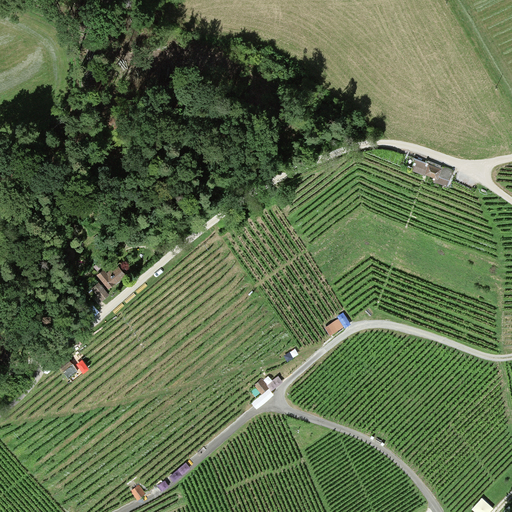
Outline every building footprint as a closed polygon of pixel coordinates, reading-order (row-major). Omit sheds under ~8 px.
[(452,170),(415,156),(410,171),(447,185),(452,170)] [(106,265),(96,273),(107,288),(125,274),(118,265),(110,271),(106,265)] [(337,319),(325,326),(331,336),(343,328),(337,319)] [(260,377),(252,385),(260,393),(268,386),(260,377)] [(133,496),(141,492),(137,484),(129,488),(133,496)]
